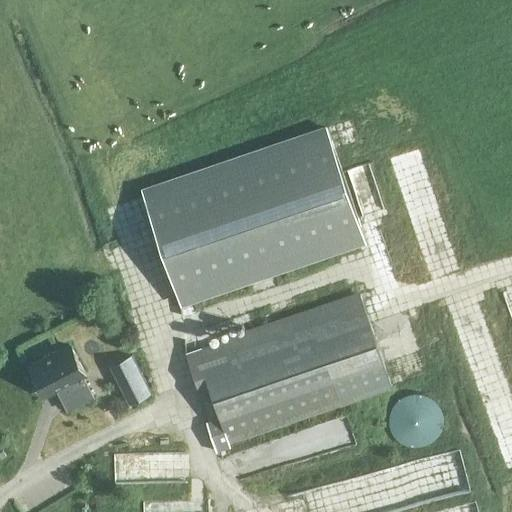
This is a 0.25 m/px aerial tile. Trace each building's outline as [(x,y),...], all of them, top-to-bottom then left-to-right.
[(142,190),(180,301),(364,238),(326,127),(142,190)] [(469,182),(455,186),(472,251),(487,247),(469,182)] [(360,297),(276,324),(310,413),(389,388),(360,297)] [(417,350),(415,350),(419,367),(440,361),(430,317),(410,322),(417,350)] [(276,324),(185,353),(200,400),(211,397),(218,418),(204,423),(212,445),(310,413),(276,324)] [(499,440),(511,435),(511,411),(494,360),(482,326),(474,329),(480,345),(475,347),(484,372),(474,375),(477,385),(489,381),(495,397),(488,399),(491,410),(489,411),(499,440)] [(29,365),(43,393),(58,386),(62,394),(59,395),(66,409),(92,395),(81,374),(84,372),(69,344),(56,351),(55,348),(40,356),(42,359),(29,365)] [(442,421),(442,419),(442,417),(442,414),(441,412),(441,410),(440,407),(439,405),(437,403),(436,401),(434,400),(433,398),(431,397),(429,395),(427,394),(424,393),(422,393),(420,392),(417,392),(415,392),(413,392),(410,392),(408,393),(406,393),(403,394),(401,395),(399,397),(397,398),(396,400),(394,401),(393,403),(391,405),(390,407),(389,410),(389,412),(388,414),(388,417),(388,419),(388,421),(388,424),(389,426),(389,428),(390,431),(391,433),(393,435),(394,436),(396,438),(397,440),(399,441),(401,443),(403,444),(406,445),(408,445),(410,446),(415,446),(417,446),(420,446),(422,445),(424,445),(427,444),(429,443),(431,441),(433,440),(434,438),(436,436),(437,435),(439,433),(440,430),(441,428),(441,426),(442,424),(442,421)] [(266,438),(272,461),(342,443),(336,420),(266,438)] [(292,496),(295,511),(378,511),(457,495),(450,461),(292,496)] [(469,511),(467,503),(441,508),(442,511),(469,511)]
